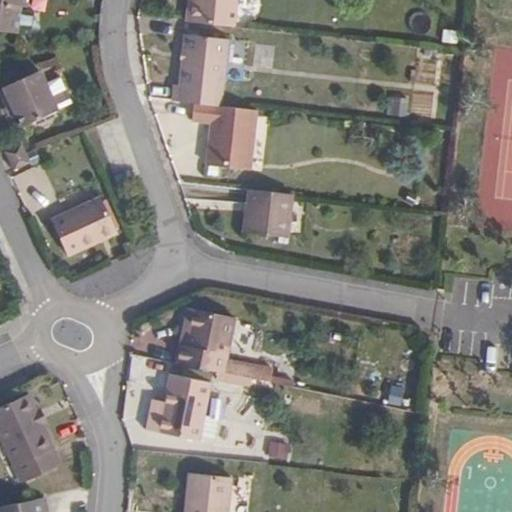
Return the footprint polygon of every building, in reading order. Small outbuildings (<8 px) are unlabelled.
[(0,0),(0,32),(17,34),(20,8),(27,9),(27,0),(0,0)] [(194,0),(192,23),(235,28),(237,0),(194,0)] [(175,86),(174,102),(195,104),(223,107),(230,40),(187,36),(182,86),(175,86)] [(0,88),(0,93),(8,110),(14,107),(17,113),(24,128),(58,111),(47,86),(39,71),(0,88)] [(60,80),(47,86),(58,111),(71,105),(60,80)] [(223,107),(195,104),(194,121),(213,123),(209,166),(253,171),(258,111),(223,107)] [(14,107),(8,110),(10,116),(17,113),(14,107)] [(5,153),(9,162),(14,171),(30,163),(27,154),(23,145),(5,153)] [(293,196),(250,191),(246,235),(289,239),(293,196)] [(101,199),(53,220),(69,255),(118,233),(101,199)] [(188,310),(181,346),(186,348),(194,311),(188,310)] [(181,346),(177,364),(223,374),(234,320),(194,311),(186,348),(181,346)] [(210,389),(170,381),(164,410),(151,407),(146,431),(159,433),(166,435),(199,442),(210,389)] [(0,409),(0,437),(21,484),(61,465),(42,424),(37,413),(29,396),(0,409)] [(42,411),(37,413),(42,424),(46,421),(42,411)] [(190,474),(185,511),(228,511),(231,479),(190,474)] [(46,511),(44,498),(0,507),(0,511),(46,511)]
